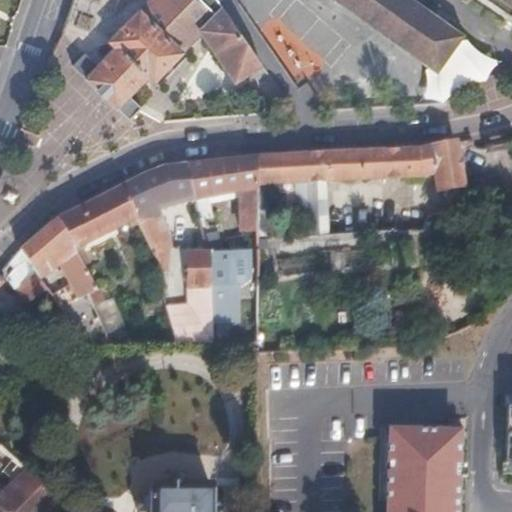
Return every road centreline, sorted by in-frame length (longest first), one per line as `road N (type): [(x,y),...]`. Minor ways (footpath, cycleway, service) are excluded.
road 1 (residential): [(0,251),(71,186),(145,150),(466,126),(511,114)]
road 2 (residential): [(481,511),(481,393),(511,320)]
road 3 (tertiary): [(0,128),(47,0)]
